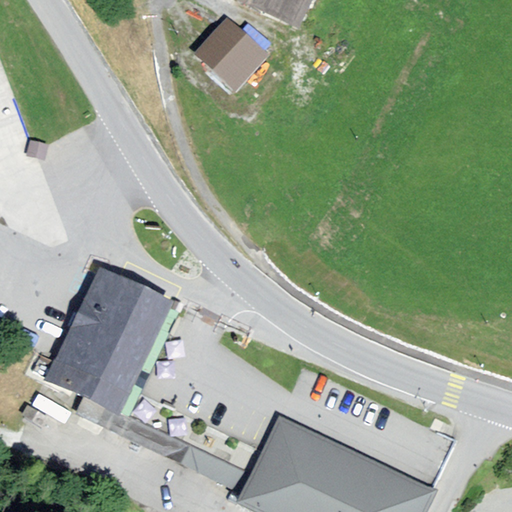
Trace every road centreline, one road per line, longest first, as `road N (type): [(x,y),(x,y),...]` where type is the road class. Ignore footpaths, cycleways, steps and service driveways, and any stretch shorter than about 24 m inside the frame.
road 1 (primary): [(44,0),(178,210),(237,276),(338,343),(511,412)]
road 2 (track): [(191,511),(0,434)]
